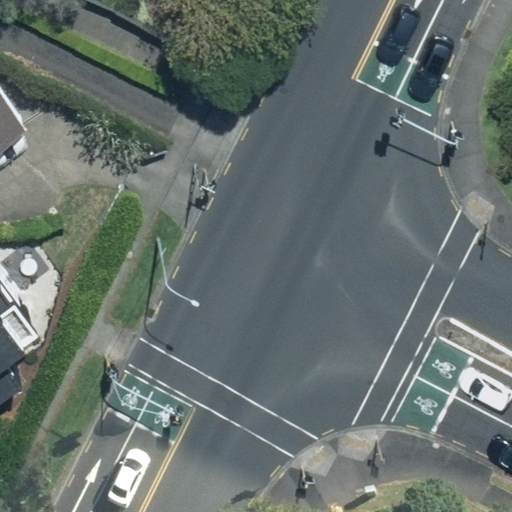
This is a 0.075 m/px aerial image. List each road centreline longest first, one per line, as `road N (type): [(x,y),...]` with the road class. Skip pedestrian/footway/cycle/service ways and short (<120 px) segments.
road 1 (secondary): [(511,421),(255,287)]
road 2 (primary): [(255,287),(146,511)]
road 3 (secondary): [(303,193),(511,308)]
road 4 (primary): [(399,0),(303,193)]
